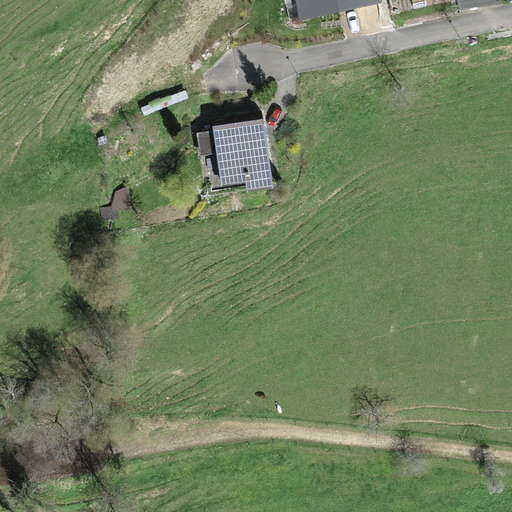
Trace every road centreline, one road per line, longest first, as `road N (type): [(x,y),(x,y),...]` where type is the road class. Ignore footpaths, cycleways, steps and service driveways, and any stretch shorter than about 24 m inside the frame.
road 1 (track): [(511,458),(277,435),(0,477)]
road 2 (residential): [(511,15),(245,68)]
